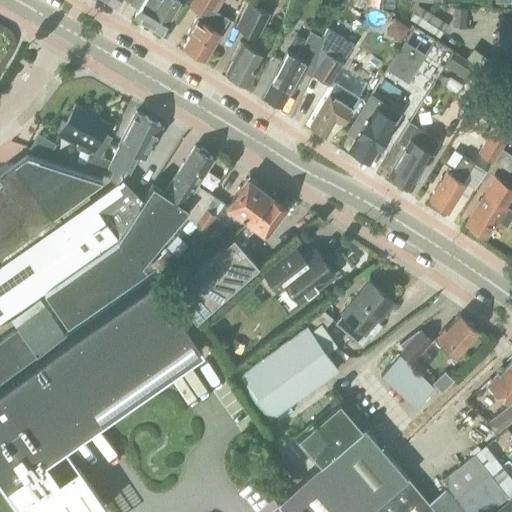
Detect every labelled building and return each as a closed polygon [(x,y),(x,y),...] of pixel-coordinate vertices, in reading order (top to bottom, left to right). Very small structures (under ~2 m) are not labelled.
[(130,0),(130,1),(140,7),(136,13),(139,16),(138,18),(146,23),(148,21),(163,30),(170,18),(168,17),(173,9),(174,9),(179,0),(130,0)] [(223,0),(191,0),(188,5),(198,11),(186,31),(189,33),(181,45),(205,59),(229,18),(217,11),(223,0)] [(246,0),(234,25),(257,36),(270,11),(248,0),(246,0)] [(419,4),(410,18),(439,36),(447,22),(419,4)] [(452,27),(465,28),(467,8),(453,7),(452,27)] [(511,45),(511,16),(498,16),(496,44),(511,45)] [(391,35),(400,41),(409,27),(394,18),(388,27),(394,31),(391,35)] [(309,63),(316,67),(337,35),(328,28),(322,37),(311,31),(297,56),(309,63)] [(313,72),(328,82),(353,45),(337,35),(316,67),(313,72)] [(249,83),(264,52),(262,51),(264,47),(252,42),(250,46),(240,41),(225,71),(249,83)] [(405,41),(389,68),(408,80),(425,54),(405,41)] [(453,50),(444,64),(467,80),(470,76),(478,81),(484,86),(491,76),(453,50)] [(287,51),(264,94),(266,95),(268,99),(273,102),(277,101),(281,103),(289,89),(293,91),(305,70),(309,63),(297,56),(287,51)] [(336,82),(310,122),(314,124),(314,127),(320,131),(323,130),(326,132),(335,118),(342,122),(352,106),(351,106),(358,96),(336,82)] [(370,94),(347,129),(356,135),(350,146),(353,149),(352,152),(359,156),(362,154),(370,159),(399,113),(370,94)] [(112,136),(103,131),(109,121),(76,102),(58,133),(74,142),(76,138),(93,148),(91,152),(101,155),(112,136)] [(511,129),(511,113),(504,109),(479,150),(494,159),(511,129)] [(137,110),(111,159),(110,164),(115,167),(112,174),(111,174),(124,179),(121,171),(133,148),(144,154),(161,123),(137,110)] [(406,145),(389,172),(398,178),(398,182),(406,187),(409,185),(411,186),(439,140),(409,121),(397,140),(406,145)] [(101,214),(91,201),(0,264),(0,317),(43,288),(65,322),(145,266),(140,261),(185,214),(208,229),(217,215),(206,207),(214,195),(197,183),(214,157),(196,145),(166,191),(154,182),(140,204),(132,192),(101,214)] [(511,170),(511,153),(503,147),(495,159),(511,170)] [(90,151),(86,164),(103,170),(118,182),(124,179),(111,174),(112,174),(115,167),(110,164),(111,159),(101,155),(91,152),(90,151)] [(450,155),(445,151),(439,160),(444,163),(450,155)] [(25,153),(0,170),(0,250),(101,178),(25,153)] [(450,166),(430,197),(433,200),(435,204),(439,207),(443,207),(447,209),(465,183),(462,181),(475,162),(462,154),(453,168),(450,166)] [(505,204),(511,193),(511,184),(496,174),(466,220),(487,233),(494,221),(505,228),(511,217),(511,215),(511,209),(510,207),(505,204)] [(124,179),(118,182),(91,201),(101,214),(132,192),(124,179)] [(251,222),(269,194),(248,180),(228,206),(251,222)] [(288,207),(269,194),(251,222),(269,235),(280,220),(278,219),(288,207)] [(190,219),(182,228),(189,234),(197,225),(190,219)] [(234,236),(175,289),(197,320),(259,264),(234,236)] [(294,247),(293,246),(261,270),(277,291),(284,285),(297,302),(334,274),(314,247),(301,257),(297,257),(295,258),(289,250),(294,247)] [(156,260),(168,271),(179,259),(167,248),(156,260)] [(46,459),(124,402),(203,345),(152,275),(0,385),(0,476),(26,511),(92,511),(107,502),(79,464),(60,478),(46,459)] [(340,313),(341,314),(335,321),(361,344),(368,335),(370,337),(381,323),(377,321),(388,308),(392,302),(368,281),(340,313)] [(15,326),(0,336),(0,375),(33,352),(36,356),(66,334),(39,297),(10,317),(17,326),(15,327),(15,326)] [(312,320),(239,374),(271,416),(336,368),(324,352),(326,351),(310,329),(321,321),(324,326),(325,324),(326,325),(333,318),(319,305),(318,306),(306,316),(312,320)] [(457,354),(480,329),(463,314),(449,329),(447,326),(437,337),(457,354)] [(400,352),(413,363),(435,339),(422,327),(400,352)] [(229,347),(241,354),(246,345),(233,338),(229,347)] [(511,359),(511,360),(499,375),(497,373),(488,383),(508,401),(511,397),(511,359)] [(439,511),(429,499),(408,475),(408,474),(365,424),(364,424),(342,398),(299,435),(323,462),(281,497),(277,501),(286,511),(439,511)] [(496,431),(511,419),(511,401),(488,420),(496,431)] [(511,494),(511,468),(507,473),(485,444),(443,478),(469,511),(484,511),(508,494),(510,496),(511,494)] [(511,511),(511,494),(510,496),(490,511),(511,511)]
